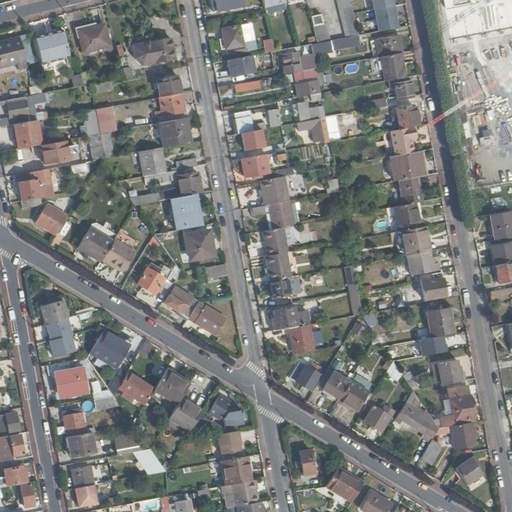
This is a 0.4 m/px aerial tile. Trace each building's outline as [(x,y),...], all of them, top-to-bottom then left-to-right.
[(354,15),(350,0),(337,0),(347,38),(358,36),(354,15)] [(400,27),(395,0),(372,0),(378,31),(400,27)] [(511,0),(444,0),(452,43),(511,32),(511,0)] [(313,26),(324,23),(322,14),(310,16),(313,26)] [(317,43),(330,41),(326,23),(324,23),(313,26),(317,43)] [(94,24),(73,29),(76,41),(78,41),(81,53),(110,46),(104,24),(94,27),(94,24)] [(220,40),(222,50),(235,48),(236,55),(246,54),(246,51),(258,49),(253,24),(222,30),(224,39),(220,40)] [(41,62),(68,55),(62,29),(35,36),(41,62)] [(33,59),(27,36),(0,42),(0,60),(1,66),(33,59)] [(358,36),(347,38),(337,40),(338,48),(360,44),(358,36)] [(380,58),(402,54),(399,36),(376,41),(379,58),(380,58)] [(137,66),(175,60),(171,40),(133,45),(137,66)] [(267,53),(276,52),(272,40),(264,41),(267,53)] [(286,74),(302,71),(298,52),(282,55),(286,74)] [(390,81),(407,77),(402,54),(380,58),(384,82),(390,81)] [(251,55),(227,60),(230,77),(254,72),(251,55)] [(307,71),(317,70),(314,56),(304,58),(307,71)] [(372,60),(373,70),(381,69),(379,59),(372,60)] [(130,66),(121,68),(124,79),(133,77),(130,66)] [(318,77),(317,70),(307,71),(295,74),(296,81),(318,77)] [(82,86),(89,85),(93,84),(89,71),(79,73),(82,86)] [(330,71),(318,73),(320,85),(332,83),(330,71)] [(48,90),(74,85),(72,74),(46,79),(48,90)] [(160,98),(181,94),(178,77),(174,77),(173,75),(166,76),(167,79),(157,81),(160,98)] [(413,97),(410,77),(407,77),(390,81),(391,88),(395,88),(397,99),(413,97)] [(235,93),(262,89),(261,80),(234,84),(235,93)] [(89,85),(91,93),(105,90),(103,82),(93,84),(89,85)] [(298,98),(314,95),(314,91),(319,90),(317,82),(296,86),(298,98)] [(160,98),(159,98),(161,112),(162,117),(184,113),(181,94),(160,98)] [(8,126),(14,124),(35,121),(34,114),(28,115),(26,108),(33,107),(31,95),(6,100),(9,118),(7,119),(8,126)] [(367,111),(387,107),(385,100),(366,104),(367,111)] [(302,121),(325,117),(323,106),(308,109),(307,103),(299,104),(300,109),(301,115),(302,121)] [(94,110),(99,135),(106,133),(109,133),(113,132),(109,107),(105,108),(94,110)] [(415,127),(418,126),(414,108),(396,111),(400,130),(415,127)] [(88,136),(99,135),(94,110),(82,112),(88,136)] [(270,128),(281,126),(278,110),(268,112),(270,128)] [(234,116),(237,134),(252,131),(249,112),(234,115),(234,116)] [(329,129),(333,128),(334,133),(344,131),(342,117),(332,119),(332,122),(328,123),(329,129)] [(159,124),(163,148),(192,143),(188,118),(159,124)] [(320,124),(319,119),(298,124),(299,132),(311,129),(314,143),(323,141),(322,135),(320,124)] [(19,149),(42,145),(37,120),(35,121),(14,124),(19,149)] [(392,131),(397,156),(415,153),(412,138),(416,137),(415,127),(400,130),(392,131)] [(132,152),(133,153),(139,152),(150,150),(146,130),(130,133),(129,129),(123,130),(128,153),(132,152)] [(99,135),(103,159),(110,157),(106,133),(99,135)] [(237,136),(239,142),(253,140),(252,133),(237,136)] [(41,146),(44,165),(68,161),(67,155),(75,154),(74,147),(66,148),(65,142),(41,146)] [(139,152),(143,177),(164,173),(161,148),(152,150),(150,150),(139,152)] [(389,157),(394,182),(398,181),(417,177),(422,177),(418,152),(415,153),(397,156),(389,157)] [(266,154),(242,159),(245,177),(269,173),(266,154)] [(175,162),(177,170),(197,166),(195,159),(175,162)] [(72,174),(86,171),(85,163),(70,166),(72,174)] [(177,170),(179,177),(198,173),(197,166),(177,170)] [(52,195),(47,169),(15,175),(20,201),(33,199),(52,195)] [(164,173),(143,177),(145,186),(180,180),(179,177),(177,170),(164,173)] [(179,177),(180,180),(181,189),(182,197),(195,195),(202,194),(198,173),(179,177)] [(269,206),(289,202),(284,176),(262,180),(264,190),(262,191),(265,207),(269,206)] [(398,181),(402,205),(416,203),(422,202),(417,177),(398,181)] [(329,194),(339,192),(337,182),(330,183),(331,188),(328,189),(329,194)] [(158,192),(159,194),(160,201),(170,199),(182,197),(181,189),(158,192)] [(159,194),(131,199),(135,205),(160,201),(159,194)] [(170,199),(175,231),(201,227),(195,195),(182,197),(170,199)] [(33,199),(20,201),(22,208),(34,206),(33,199)] [(282,228),(294,226),(289,202),(269,206),(270,213),(273,230),(282,228)] [(55,235),(67,216),(47,203),(35,222),(55,235)] [(402,205),(394,207),(396,216),(389,217),(392,233),(400,231),(423,227),(421,218),(419,219),(416,203),(402,205)] [(270,213),(269,206),(265,207),(252,209),(254,217),(270,213)] [(511,220),(511,212),(490,216),(495,240),(511,237),(511,220)] [(114,240),(91,226),(78,246),(92,255),(91,258),(100,263),(101,261),(114,240)] [(400,231),(405,256),(407,256),(418,253),(429,251),(431,251),(426,226),(423,227),(400,231)] [(287,253),(282,228),(273,230),(264,232),(268,257),(286,253),(287,253)] [(190,260),(213,256),(209,232),(185,236),(190,260)] [(135,253),(114,240),(101,261),(122,273),(135,253)] [(511,244),(493,248),(496,265),(511,262),(511,244)] [(418,253),(407,256),(410,276),(411,276),(439,270),(438,263),(434,264),(432,264),(431,258),(429,251),(418,253)] [(291,277),(286,253),(268,257),(265,258),(269,281),(271,281),(288,278),(291,277)] [(511,262),(496,265),(500,284),(511,281),(511,262)] [(136,284),(155,296),(165,280),(154,273),(157,269),(150,265),(147,269),(146,268),(136,284)] [(225,265),(201,269),(203,279),(227,275),(225,265)] [(419,277),(423,300),(445,296),(440,273),(419,277)] [(291,295),(288,278),(271,281),(274,299),(291,295)] [(358,290),(356,281),(349,282),(351,291),(358,290)] [(163,305),(187,320),(188,318),(197,302),(198,300),(174,287),(163,305)] [(41,308),(46,325),(69,319),(64,301),(41,308)] [(197,302),(188,318),(216,335),(226,319),(197,302)] [(271,315),(274,331),(289,328),(311,324),(309,311),(295,313),(294,307),(273,311),(273,314),(271,315)] [(452,333),(447,309),(426,313),(431,337),(452,333)] [(52,325),(59,364),(83,359),(81,346),(72,348),(71,341),(73,341),(70,323),(69,322),(52,325)] [(362,338),(367,328),(355,322),(350,333),(362,338)] [(289,334),(292,353),(316,349),(316,344),(324,343),(322,332),(314,333),(312,324),(311,324),(289,328),(290,334),(289,334)] [(103,331),(91,350),(108,360),(106,363),(113,367),(115,364),(118,366),(130,347),(103,331)] [(378,339),(392,360),(397,356),(383,336),(378,339)] [(300,360),(290,377),(311,390),(321,373),(300,360)] [(437,363),(441,386),(463,381),(462,372),(461,372),(459,372),(458,366),(457,360),(437,363)] [(402,376),(393,362),(387,372),(398,382),(402,376)] [(432,364),(436,387),(441,386),(437,363),(432,364)] [(60,396),(85,391),(80,369),(56,374),(60,396)] [(317,386),(338,399),(348,382),(327,369),(317,386)] [(153,392),(176,406),(180,399),(189,383),(166,370),(156,388),(153,392)] [(404,379),(412,391),(413,391),(422,389),(411,374),(404,379)] [(135,400),(144,406),(153,392),(156,388),(146,382),(143,387),(125,376),(117,389),(122,393),(120,396),(132,404),(135,400)] [(338,399),(337,400),(355,411),(360,402),(363,403),(367,397),(364,395),(366,392),(349,381),(348,382),(338,399)] [(471,423),(475,422),(470,396),(468,396),(467,388),(450,391),(454,415),(442,417),(444,428),(451,426),(471,423)] [(430,442),(432,440),(438,429),(426,410),(423,413),(416,408),(419,403),(411,392),(394,419),(400,423),(400,424),(408,429),(410,424),(425,434),(423,437),(430,442)] [(216,415),(220,419),(224,418),(226,429),(244,426),(241,410),(236,411),(235,406),(233,407),(228,403),(229,401),(219,395),(207,415),(210,417),(216,415)] [(113,396),(94,400),(96,411),(120,406),(113,396)] [(176,406),(165,425),(178,433),(181,427),(189,432),(201,412),(180,399),(176,406)] [(387,412),(392,415),(394,412),(383,405),(380,411),(386,414),(387,412)] [(381,432),(392,415),(387,412),(386,414),(380,411),(372,406),(362,421),(381,432)] [(62,414),(67,438),(85,434),(84,430),(80,410),(62,414)] [(0,416),(0,436),(19,433),(15,414),(0,416)] [(471,423),(451,426),(455,450),(475,446),(474,439),(476,439),(475,433),(473,434),(471,423)] [(237,431),(215,435),(219,455),(238,452),(236,445),(235,440),(238,440),(237,431)] [(85,434),(67,438),(71,457),(94,453),(91,433),(85,434)] [(114,437),(118,455),(126,453),(135,452),(138,451),(136,442),(134,433),(114,437)] [(0,462),(15,460),(14,457),(23,455),(19,435),(0,438),(0,462)] [(144,440),(136,442),(138,451),(150,449),(144,440)] [(430,442),(420,458),(432,465),(441,450),(439,444),(432,440),(430,442)] [(151,474),(162,472),(166,471),(151,449),(150,449),(138,451),(135,452),(151,474)] [(299,452),(303,475),(315,473),(310,450),(299,452)] [(246,456),(221,461),(226,486),(251,481),(246,456)] [(454,469),(466,485),(482,474),(470,457),(454,469)] [(0,488),(20,484),(28,483),(23,458),(15,460),(0,462),(0,488)] [(72,470),(75,489),(94,485),(90,467),(72,470)] [(350,502),(362,482),(350,475),(349,477),(335,468),(324,486),(350,502)] [(235,511),(263,511),(261,502),(258,502),(255,490),(258,490),(256,480),(251,481),(226,486),(221,487),(222,493),(229,492),(232,507),(235,507),(235,511)] [(20,486),(20,484),(0,488),(0,491),(0,493),(21,490),(20,486)] [(30,484),(20,486),(21,490),(24,508),(34,506),(30,484)] [(94,485),(75,489),(79,507),(82,507),(83,509),(91,507),(91,505),(97,504),(94,485)] [(385,511),(391,503),(371,491),(360,509),(365,511),(385,511)] [(169,511),(191,511),(189,501),(168,505),(169,511)]
